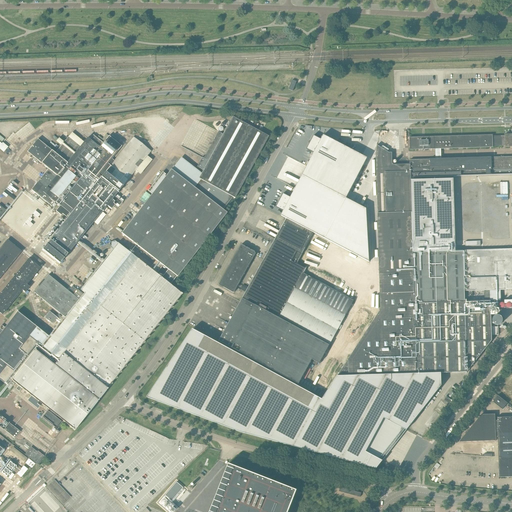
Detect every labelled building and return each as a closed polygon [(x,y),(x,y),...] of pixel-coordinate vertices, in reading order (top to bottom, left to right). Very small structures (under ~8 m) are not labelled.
[(296,82),(292,80),(288,89),(293,91),(296,82)] [(145,121),(151,127),(158,121),(152,115),(145,121)] [(0,380),(6,385),(10,379),(12,381),(7,388),(10,390),(15,383),(18,386),(21,388),(38,402),(37,404),(40,406),(42,407),(44,406),(71,427),(74,430),(75,429),(78,425),(80,422),(85,417),(85,416),(88,413),(89,411),(92,407),(98,401),(99,400),(98,399),(106,389),(107,389),(108,388),(107,388),(171,308),(182,294),(170,284),(177,276),(227,213),(223,210),(233,197),(235,198),(268,136),(232,116),(230,121),(223,134),(218,131),(204,158),(202,157),(197,167),(203,170),(201,173),(181,157),(172,170),(171,169),(165,176),(161,173),(148,191),(152,194),(121,233),(156,260),(150,268),(138,258),(115,240),(109,243),(111,248),(112,249),(103,261),(78,241),(77,242),(102,262),(80,290),(84,293),(83,294),(77,289),(77,290),(72,286),(68,291),(49,275),(34,292),(54,308),(65,317),(49,337),(36,327),(17,311),(5,327),(2,325),(0,326),(0,328),(1,329),(0,329),(0,380)] [(164,118),(160,123),(169,131),(174,126),(164,118)] [(511,146),(511,134),(505,134),(505,136),(493,136),(493,135),(409,137),(410,150),(493,147),(493,146),(505,146),(505,147),(511,146)] [(2,141),(4,139),(0,135),(0,149),(3,152),(8,146),(2,141)] [(38,139),(27,152),(31,155),(33,156),(48,169),(31,189),(52,206),(55,202),(60,206),(56,211),(61,215),(62,214),(66,217),(70,213),(71,214),(67,218),(42,249),(60,263),(77,242),(78,241),(99,215),(107,205),(111,209),(116,203),(119,206),(122,202),(115,196),(122,186),(128,180),(151,151),(133,137),(114,161),(112,158),(122,146),(109,136),(103,143),(93,135),(90,139),(87,137),(83,142),(75,135),(72,139),(68,136),(63,143),(64,142),(59,138),(56,141),(61,145),(62,144),(55,153),(38,139)] [(307,165),(302,175),(346,198),(367,158),(366,157),(323,135),(321,139),(314,135),(306,149),(314,153),(307,165)] [(389,153),(377,145),(376,152),(376,173),(380,310),(337,376),(441,373),(467,372),(492,340),(490,301),(501,301),(500,290),(511,290),(511,248),(463,250),(459,250),(455,250),(455,246),(454,205),(453,179),(443,179),(411,180),(411,179),(411,178),(461,176),(511,174),(511,156),(464,158),(464,157),(462,157),(462,158),(410,160),(410,172),(390,172),(389,153)] [(283,193),(276,207),(283,211),(281,215),(286,218),(286,219),(313,233),(296,263),(306,268),(351,293),(369,261),(369,259),(368,232),(366,209),(361,206),(346,198),(302,175),(290,197),(283,193)] [(480,190),(464,190),(464,226),(480,226),(480,190)] [(242,298),(219,341),(228,345),(298,384),(312,359),(319,363),(349,308),(354,300),(304,272),(306,268),(296,263),(313,233),(286,219),(263,261),(262,263),(242,298)] [(490,219),(484,220),(485,229),(491,229),(491,236),(500,235),(500,229),(497,229),(497,222),(490,222),(490,219)] [(0,277),(21,251),(7,240),(0,248),(0,277)] [(242,245),(241,245),(231,262),(230,262),(228,266),(228,267),(219,284),(219,285),(233,292),(234,292),(253,258),(254,256),(255,253),(256,253),(255,253),(255,252),(242,245)] [(40,268),(28,258),(0,293),(0,313),(2,315),(22,290),(25,292),(30,287),(27,284),(40,268)] [(49,311),(45,317),(53,324),(58,318),(49,311)] [(503,321),(504,321),(504,320),(503,319),(503,318),(502,317),(502,316),(501,316),(500,315),(499,315),(498,315),(497,315),(496,316),(495,316),(495,317),(494,318),(494,319),(493,320),(494,321),(494,322),(494,323),(495,324),(496,325),(497,325),(498,325),(499,325),(500,325),(501,325),(502,324),(503,323),(503,322),(503,321)] [(193,329),(147,397),(195,415),(240,432),(376,469),(381,463),(381,462),(382,461),(377,458),(366,452),(384,418),(406,430),(441,385),(441,381),(441,373),(337,376),(323,398),(322,399),(193,329)] [(503,409),(508,403),(498,395),(493,401),(503,409)] [(466,417),(471,409),(467,407),(458,421),(460,422),(462,418),(462,419),(464,416),(466,417)] [(61,421),(47,411),(42,417),(56,428),(61,421)] [(0,414),(0,426),(4,430),(4,429),(15,438),(20,431),(9,423),(10,422),(0,414)] [(511,416),(497,417),(497,420),(495,420),(495,414),(481,414),(465,435),(465,442),(496,441),(496,437),(498,437),(499,477),(511,476),(511,416)] [(43,456),(31,447),(25,455),(33,462),(37,464),(38,464),(37,464),(43,456)] [(35,464),(29,459),(25,463),(32,468),(35,464)] [(288,511),(297,489),(236,465),(217,511),(288,511)] [(17,474),(21,477),(28,469),(24,466),(17,474)] [(177,482),(165,495),(172,501),(183,487),(177,482)] [(360,497),(361,493),(340,487),(339,491),(360,497)]
